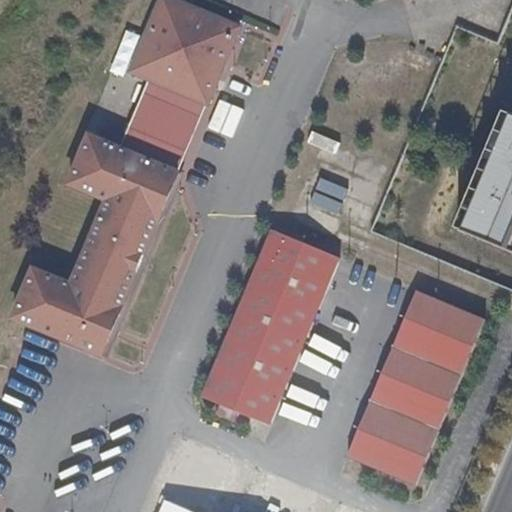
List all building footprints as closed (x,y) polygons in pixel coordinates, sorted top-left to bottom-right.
[(242,28),(216,16),(207,12),(177,0),(162,0),(130,76),(149,83),(123,147),(91,133),(70,186),(107,202),(72,283),(35,267),(13,321),(103,358),(181,175),(242,28)] [(211,0),(207,12),(216,16),(223,0),(211,0)] [(511,125),(502,122),(455,237),(511,260),(511,125)] [(339,265),(275,236),(205,400),(272,429),(339,265)] [(418,488),(488,321),(418,292),(349,459),(418,488)] [(211,511),(233,461),(188,442),(158,511),(211,511)] [(310,511),(317,497),(269,478),(254,511),(310,511)]
